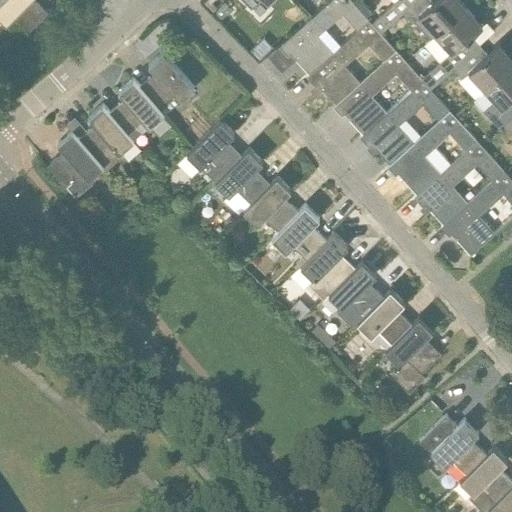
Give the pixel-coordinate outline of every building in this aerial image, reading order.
[(12,15),(28,31),(48,11),(36,0),(0,0),(0,16),(5,22),(12,15)] [(309,72),(333,50),(319,34),(342,12),(357,29),(370,19),(352,0),(328,0),(279,45),(288,54),(290,52),(309,72)] [(402,11),(415,0),(394,0),(371,21),(380,31),(402,11)] [(418,16),(434,33),(466,5),(461,0),(433,0),(432,0),(415,0),(402,11),(412,22),(418,16)] [(431,87),(453,67),(479,43),(472,34),(483,24),(466,5),(434,33),(450,51),(421,76),(423,79),(431,87)] [(336,102),(360,80),(345,64),(369,43),(383,59),(395,48),(380,31),(371,21),(370,19),(357,29),(333,50),(309,72),(306,75),(315,84),(317,82),(336,102)] [(469,72),(485,89),(511,64),(511,56),(499,42),(488,52),(479,43),(453,67),(463,77),(469,72)] [(363,132),(387,110),(372,94),(396,72),(411,89),(423,79),(421,76),(395,48),(383,59),(384,59),(360,80),(336,102),(333,105),(341,114),(344,112),(363,132)] [(179,100),(194,87),(163,51),(148,64),(155,71),(140,84),(158,106),(173,93),(179,100)] [(504,123),(511,115),(511,64),(485,89),(500,107),(494,112),(504,123)] [(158,106),(140,84),(133,77),(118,90),(125,98),(109,111),(128,132),(143,119),(149,126),(164,113),(158,106)] [(389,162),(414,141),(399,124),(422,102),(437,119),(450,109),(431,87),(423,79),(411,89),(387,110),(363,132),(360,135),(368,144),(371,142),(389,162)] [(79,137),(103,165),(107,169),(122,155),(119,152),(134,139),(128,132),(109,111),(103,103),(88,116),(94,124),(79,137)] [(416,192),(440,171),(426,154),(450,133),(464,149),(477,138),(450,109),(437,119),(414,141),(389,162),(387,165),(395,174),(398,172),(416,192)] [(78,113),(70,120),(81,133),(89,127),(78,113)] [(215,180),(241,154),(227,140),(234,132),(220,118),(186,152),(215,180)] [(103,165),(79,137),(72,129),(57,142),(64,150),(47,164),(66,185),(82,171),(88,178),(103,165)] [(443,222),(467,201),(453,184),(477,163),(491,179),(504,169),(477,138),(464,149),(440,171),(416,192),(414,195),(422,204),(425,202),(443,222)] [(249,202),(269,182),(255,168),(262,160),(248,146),(241,154),(215,180),(229,194),(235,188),(249,202)] [(452,232),(471,253),(511,216),(511,177),(504,169),(491,179),(467,201),(443,222),(440,225),(449,234),(452,232)] [(277,230),(297,210),(283,196),(291,189),(276,175),(269,182),(249,202),(243,208),(257,222),(263,216),(277,230)] [(306,258),(326,238),(312,224),(319,217),(305,203),(297,210),(277,230),(271,236),(286,251),(292,244),(306,258)] [(329,294),(354,266),(340,252),(347,245),(333,231),(326,238),(306,258),(300,264),(312,277),(308,282),(324,299),(329,294)] [(363,315),(383,294),(369,280),(376,273),(361,259),(354,266),(329,294),(342,307),(348,301),(363,315)] [(392,342),(411,322),(397,309),(404,301),(390,287),(383,294),(363,315),(356,321),(371,335),(378,328),(392,342)] [(398,362),(390,370),(410,391),(425,375),(421,372),(441,352),(425,337),(433,329),(419,315),(411,322),(392,342),(385,349),(398,362)] [(465,472),(486,452),(471,438),(479,431),(464,417),(457,424),(446,413),(431,428),(442,439),(431,451),(445,465),(452,458),(465,472)] [(488,507),(511,482),(511,478),(500,466),(507,459),(493,445),(486,452),(465,472),(459,479),(472,492),(469,496),(484,511),(488,507)] [(511,511),(511,482),(488,507),(492,511),(511,511)]
